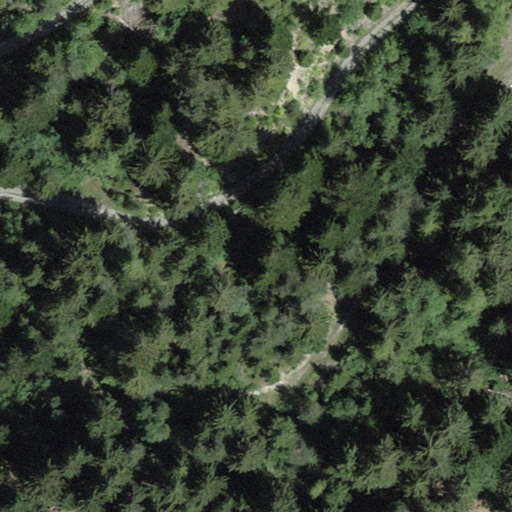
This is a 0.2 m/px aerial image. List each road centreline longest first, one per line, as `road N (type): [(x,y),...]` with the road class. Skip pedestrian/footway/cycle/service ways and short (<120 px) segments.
road 1 (track): [(511,77),(303,367),(267,395),(77,374)]
road 2 (track): [(413,0),(311,117),(218,205),(181,220),(142,221),(0,200)]
